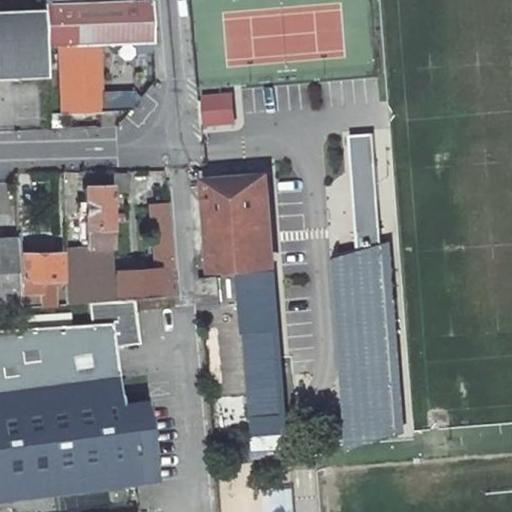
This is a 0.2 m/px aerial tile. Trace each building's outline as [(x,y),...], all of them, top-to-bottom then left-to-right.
[(126,1),(126,0),(125,0),(44,4),(44,11),(45,47),(59,47),(62,112),(100,111),(97,46),(152,44),(150,1),(126,1)] [(45,47),(44,11),(0,11),(0,79),(47,77),(47,67),(46,67),(45,47)] [(233,120),(229,93),(219,94),(223,120),(233,120)] [(219,94),(202,95),(204,122),(223,120),(219,94)] [(374,131),(351,134),(360,250),(333,256),(346,452),(398,434),(374,131)] [(111,191),(127,191),(128,171),(111,171),(111,191)] [(215,266),(279,264),(272,185),(271,171),(206,176),(215,266)] [(113,274),(112,274),(111,247),(110,187),(84,187),(85,242),(85,249),(80,250),(64,251),(65,279),(66,304),(87,303),(114,301),(113,274)] [(176,296),(173,268),(168,205),(150,206),(156,270),(113,274),(114,301),(133,299),(176,296)] [(17,255),(16,238),(0,238),(0,308),(18,308),(18,285),(17,255)] [(18,285),(59,284),(59,279),(59,254),(44,254),(44,247),(31,248),(31,254),(17,255),(18,285)] [(278,273),(234,275),(249,381),(287,379),(278,273)] [(202,307),(219,305),(217,276),(199,278),(202,307)] [(65,279),(59,279),(59,284),(18,285),(18,308),(66,304),(65,279)] [(0,329),(0,392),(117,376),(113,345),(138,343),(133,299),(114,301),(87,303),(89,324),(0,329)] [(0,392),(0,502),(156,481),(145,400),(121,403),(117,376),(0,392)]
